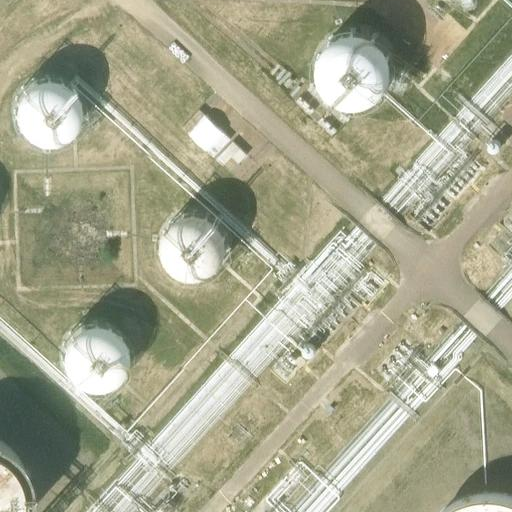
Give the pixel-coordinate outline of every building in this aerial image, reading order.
[(335,100),(343,106),(352,109),(362,110),(372,109),(382,105),(390,98),(396,91),(400,81),(401,71),(400,61),(397,52),(391,44),(384,37),(375,33),(365,30),(355,31),(345,33),(337,39),(330,46),(324,54),(322,64),(321,74),(323,84),(328,93),(335,100)] [(30,136),(38,140),(46,142),(54,142),(63,140),(70,136),(76,130),(81,123),(83,115),(84,107),(82,99),(78,91),(73,85),(66,80),(58,77),(50,76),(41,77),(34,80),(27,85),(22,91),(18,99),(17,107),(17,116),(20,124),(24,131),(30,136)] [(179,269),(187,272),(195,274),(203,274),(211,272),(219,268),(225,262),(229,254),(231,246),(232,238),(230,230),(226,222),(220,216),(214,211),(206,208),(197,207),(189,209),(181,212),(174,217),(169,224),(166,231),(165,240),(165,248),(168,256),(173,263),(179,269)] [(78,381),(86,386),(95,388),(104,388),(113,385),(121,381),(128,374),(132,366),(135,357),(135,347),(132,338),(127,330),(121,324),(112,319),(103,317),(94,317),(85,320),(77,325),(70,331),(66,339),(64,348),(64,358),(66,367),(71,375),(78,381)] [(0,511),(28,511),(31,501),(32,485),(28,470),(21,456),(10,445),(0,439),(0,511)] [(511,511),(511,497),(498,494),(479,494),(461,499),(444,509),(440,511),(511,511)]
